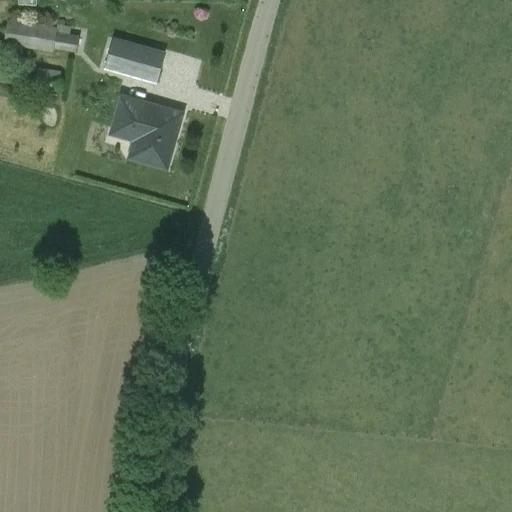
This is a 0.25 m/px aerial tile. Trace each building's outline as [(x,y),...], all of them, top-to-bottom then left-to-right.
[(57,29),(9,22),(5,44),(53,52),(53,48),(57,29)] [(71,29),(57,27),(57,29),(53,48),(76,52),(79,37),(70,35),(71,29)] [(195,62),(115,40),(115,39),(114,39),(106,69),(107,69),(154,82),(151,94),(164,98),(163,100),(183,106),(188,89),(178,87),(181,75),(191,78),(195,62)] [(83,64),(74,63),(73,71),(82,72),(83,64)] [(61,73),(38,69),(34,91),(57,95),(61,73)] [(158,109),(123,98),(113,133),(139,140),(143,147),(139,159),(166,167),(180,116),(158,110),(158,109)]
